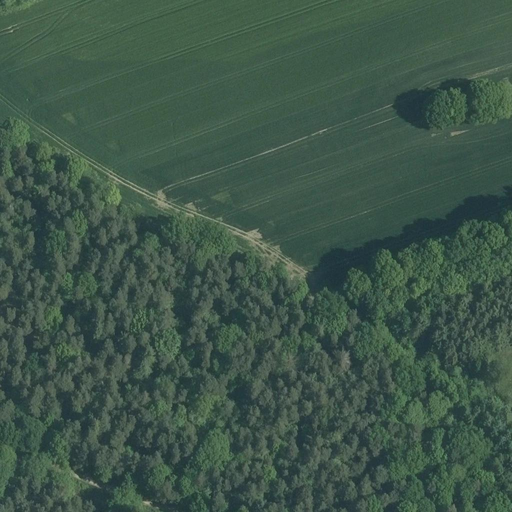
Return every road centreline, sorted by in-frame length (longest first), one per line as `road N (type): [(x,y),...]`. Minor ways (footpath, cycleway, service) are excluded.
road 1 (track): [(25,463),(318,306)]
road 2 (track): [(510,511),(427,388),(318,306)]
road 3 (residential): [(318,306),(511,232)]
road 4 (unknown): [(160,511),(25,463)]
